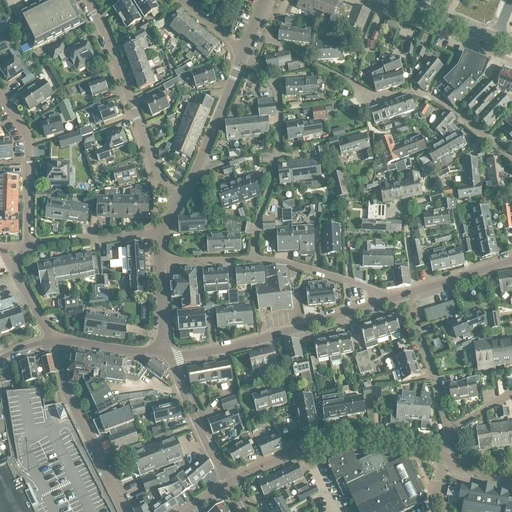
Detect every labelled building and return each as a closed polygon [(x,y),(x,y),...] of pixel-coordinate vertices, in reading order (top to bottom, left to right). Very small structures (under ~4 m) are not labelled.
[(84,25),(73,2),(71,0),(47,0),(26,11),(26,15),(22,17),(18,14),(15,16),(32,51),(84,25)] [(128,0),(114,9),(126,29),(141,20),(128,0)] [(137,0),(134,2),(139,10),(153,1),(152,0),(137,0)] [(330,0),(300,0),(297,8),(311,14),(307,21),(334,30),(344,5),(330,0)] [(158,9),(153,1),(139,10),(144,18),(150,14),(153,17),(160,13),(158,9)] [(355,6),(354,9),(344,5),(334,30),(338,31),(358,39),(369,12),(355,6)] [(3,21),(0,14),(0,37),(9,32),(3,21)] [(180,35),(180,34),(190,22),(181,15),(174,23),(172,21),(168,27),(179,36),(180,35)] [(152,25),(155,31),(166,25),(163,19),(152,25)] [(189,42),(199,30),(190,22),(180,34),(180,35),(189,42)] [(278,40),(290,41),(309,44),(311,28),(308,28),(308,31),(280,27),(278,40)] [(189,42),(198,49),(208,37),(199,30),(189,42)] [(137,42),(138,43),(124,48),(127,58),(142,52),(148,50),(143,38),(146,37),(143,31),(133,37),(137,42)] [(0,54),(8,50),(14,46),(8,35),(0,39),(0,54)] [(314,46),(314,61),(341,59),(340,40),(338,40),(338,38),(335,38),(335,45),(324,46),(324,35),(314,36),(314,46)] [(218,46),(218,45),(208,37),(198,49),(193,54),(198,58),(201,54),(207,59),(213,51),(216,53),(220,48),(218,46)] [(368,41),(367,49),(374,50),(375,42),(368,41)] [(68,51),(68,52),(66,53),(62,44),(48,51),(53,61),(59,58),(62,63),(71,59),(77,71),(86,67),(83,62),(92,57),(92,56),(92,54),(91,51),(89,50),(85,43),(68,51)] [(412,56),(414,46),(407,45),(405,54),(412,56)] [(425,51),(419,48),(416,55),(422,58),(425,51)] [(278,69),(277,67),(287,65),(288,72),(299,69),(296,59),(290,60),(289,51),(264,57),(268,70),(275,68),(276,70),(278,69)] [(142,52),(127,58),(131,68),(146,63),(142,52)] [(458,68),(444,82),(461,99),(482,78),(488,63),(464,53),(458,68)] [(18,54),(13,58),(0,66),(0,70),(4,76),(3,78),(5,81),(7,81),(8,82),(23,72),(18,65),(23,62),(18,54)] [(382,61),(383,63),(382,63),(386,74),(401,68),(396,57),(389,60),(388,58),(387,57),(386,57),(383,58),(382,59),(382,61)] [(36,58),(27,63),(29,68),(39,63),(36,58)] [(433,79),(442,67),(431,58),(421,70),(433,79)] [(131,68),(135,79),(150,73),(146,63),(131,68)] [(177,77),(189,72),(186,66),(174,71),(177,77)] [(215,82),(210,67),(191,73),(194,83),(191,84),(193,88),(196,87),(196,88),(215,82)] [(376,92),(391,88),(388,75),(384,76),(380,67),(370,72),(372,79),(376,92)] [(511,72),(502,69),(500,74),(495,71),(490,82),(496,85),(495,86),(511,92),(511,72)] [(412,82),(423,91),(433,79),(421,70),(412,82)] [(400,72),(388,75),(391,88),(403,85),(403,84),(404,84),(403,80),(402,80),(400,72)] [(150,73),(135,79),(139,90),(154,84),(150,73)] [(31,74),(26,78),(21,81),(24,86),(35,79),(31,74)] [(285,80),(286,97),(306,96),(306,100),(318,99),(318,94),(316,94),(315,79),(285,80)] [(103,80),(90,84),(89,82),(78,86),(82,95),(91,91),(93,97),(107,92),(103,80)] [(176,86),(173,80),(162,86),(165,91),(176,86)] [(43,81),(20,97),(29,110),(40,103),(42,106),(40,107),(43,112),(48,108),(45,104),(46,103),(44,100),(53,94),(43,81)] [(487,81),(464,105),(488,129),(511,105),(487,81)] [(437,89),(442,94),(441,95),(453,107),(461,99),(444,82),(437,89)] [(69,88),(64,90),(67,97),(77,93),(74,87),(70,89),(69,88)] [(169,108),(162,93),(145,102),(152,117),(169,108)] [(183,117),(203,126),(213,101),(201,96),(197,98),(193,106),(189,104),(183,117)] [(413,111),(408,96),(398,100),(401,108),(396,109),(402,127),(406,126),(414,124),(413,120),(407,122),(404,114),(413,111)] [(401,108),(398,100),(380,106),(382,114),(389,112),(391,118),(395,117),(397,121),(394,122),(396,129),(402,127),(396,109),(401,108)] [(58,115),(49,118),(50,120),(41,124),(45,137),(63,131),(61,124),(65,123),(66,123),(76,119),(68,101),(58,105),(62,115),(58,116),(58,115)] [(100,104),(90,107),(96,125),(103,122),(116,117),(112,105),(101,108),(100,104)] [(425,104),(419,113),(424,116),(429,107),(425,104)] [(259,118),(246,119),(225,121),(227,141),(268,137),(267,117),(276,116),(274,105),(271,105),(258,107),(259,118)] [(303,137),(322,133),(320,120),(326,119),(325,111),(332,110),(331,105),(324,106),(324,107),(312,109),(312,110),(310,110),(310,109),(302,110),(303,115),(310,114),(310,113),(312,113),(313,121),(301,123),(303,137)] [(370,109),(375,124),(382,122),(385,131),(392,128),(388,119),(391,118),(389,112),(382,114),(380,106),(370,109)] [(442,136),(445,138),(458,131),(452,125),(456,120),(445,111),(431,127),(442,136)] [(203,126),(183,117),(181,122),(183,123),(177,136),(195,144),(203,126)] [(286,124),(288,141),(303,137),(301,123),(301,121),(286,124)] [(173,122),(167,125),(169,131),(176,127),(173,122)] [(155,145),(166,143),(163,124),(152,126),(155,145)] [(90,126),(79,130),(81,137),(93,133),(91,126),(90,126)] [(406,126),(402,127),(396,129),(398,134),(401,133),(408,131),(406,126)] [(111,151),(126,145),(121,129),(105,134),(110,148),(96,153),(99,162),(113,157),(111,151)] [(344,134),(343,129),(332,131),(334,137),(344,134)] [(79,132),(57,139),(60,149),(82,142),(79,132)] [(441,159),(449,154),(466,145),(459,133),(443,142),(426,152),(432,164),(420,170),(425,178),(434,173),(445,167),(441,159)] [(93,134),(82,138),(85,152),(92,149),(90,143),(96,141),(93,134)] [(341,156),(361,150),(364,161),(372,159),(365,135),(346,140),(347,142),(338,144),(337,144),(340,156),(341,156)] [(195,144),(177,136),(173,146),(167,143),(164,151),(168,152),(171,151),(189,159),(195,144)] [(386,164),(425,149),(420,137),(394,147),(393,144),(394,143),(391,137),(377,142),(386,164)] [(0,139),(0,156),(0,160),(12,158),(10,138),(0,139)] [(226,159),(227,162),(228,161),(230,167),(238,165),(238,164),(244,162),(242,156),(242,157),(237,157),(226,159)] [(290,183),(311,180),(312,187),(324,185),(323,178),(322,178),(319,158),(277,164),(280,185),(290,183)] [(486,160),(489,182),(485,183),(486,189),(504,186),(500,158),(486,160)] [(404,161),(395,164),(396,170),(405,168),(411,167),(409,159),(408,159),(404,161)] [(479,184),(476,159),(462,161),(462,165),(460,166),(461,172),(463,172),(466,187),(479,184)] [(50,165),(48,165),(48,182),(50,182),(50,187),(69,187),(69,162),(50,162),(50,165)] [(136,177),(133,166),(127,167),(126,164),(119,166),(120,169),(113,171),(116,182),(118,182),(119,186),(131,183),(130,179),(136,177)] [(222,170),(224,175),(232,173),(230,167),(222,170)] [(445,167),(434,173),(437,179),(448,173),(445,167)] [(177,172),(174,182),(180,184),(184,175),(177,172)] [(335,199),(349,195),(343,172),(329,175),(335,199)] [(411,197),(422,195),(419,179),(418,173),(407,175),(408,181),(411,197)] [(14,192),(18,192),(18,177),(0,176),(0,197),(14,198),(14,192)] [(235,182),(216,188),(223,210),(242,203),(260,197),(252,176),(235,182)] [(394,200),(390,185),(386,185),(386,181),(378,182),(382,203),(394,200)] [(399,183),(402,199),(411,197),(408,181),(399,183)] [(402,199),(399,183),(390,185),(394,200),(402,199)] [(466,187),(457,188),(458,200),(481,196),(479,184),(466,187)] [(110,190),(105,190),(105,197),(97,197),(97,218),(110,218),(110,190)] [(110,218),(113,218),(113,219),(118,219),(118,218),(122,218),(123,197),(115,197),(115,190),(110,190),(110,218)] [(122,218),(126,218),(126,219),(132,219),(132,218),(135,218),(135,191),(130,190),(130,197),(123,197),(122,218)] [(135,218),(148,218),(148,198),(140,197),(141,191),(135,191),(135,218)] [(45,218),(63,221),(66,202),(67,194),(57,192),(56,200),(47,199),(45,218)] [(444,199),(442,192),(429,195),(431,203),(444,199)] [(376,193),(369,195),(370,202),(378,200),(376,193)] [(0,197),(0,216),(17,216),(18,198),(14,198),(0,197)] [(442,201),(443,209),(443,211),(446,211),(455,210),(454,200),(442,201)] [(63,221),(85,224),(87,206),(79,205),(79,204),(66,202),(63,221)] [(314,215),(314,214),(312,204),(301,206),(302,212),(307,211),(308,216),(314,215)] [(505,226),(511,225),(508,206),(502,207),(505,226)] [(471,210),(475,227),(491,223),(487,207),(471,210)] [(448,224),(447,212),(446,212),(446,211),(443,211),(443,209),(434,211),(434,214),(423,215),(425,227),(448,224)] [(287,228),(276,229),(277,252),(292,251),(292,228),(291,210),(282,210),(282,222),(287,222),(287,228)] [(361,220),(361,231),(401,233),(401,222),(381,221),(381,219),(383,219),(383,216),(373,216),(373,212),(367,211),(367,221),(361,220)] [(17,216),(0,216),(0,234),(17,234),(17,216)] [(205,216),(178,218),(179,233),(206,232),(205,216)] [(226,228),(232,227),(232,221),(221,219),(221,228),(226,228)] [(232,227),(226,228),(226,236),(239,235),(240,233),(243,223),(232,221),(232,227)] [(274,229),(274,222),(262,223),(263,230),(274,229)] [(243,223),(240,233),(248,235),(250,225),(243,223)] [(491,223),(475,227),(478,242),(494,239),(491,223)] [(324,255),(340,254),(339,226),(323,227),(324,255)] [(314,256),(313,227),(292,228),(292,251),(300,251),(300,256),(314,256)] [(422,230),(414,232),(415,240),(424,238),(422,230)] [(443,242),(450,240),(448,232),(440,234),(441,236),(443,242)] [(239,235),(226,236),(223,236),(224,252),(240,251),(239,235)] [(207,236),(208,253),(224,252),(223,236),(207,236)] [(497,255),(494,239),(478,242),(481,258),(497,255)] [(410,242),(415,268),(424,266),(419,241),(410,242)] [(370,252),(370,243),(363,243),(363,252),(362,267),(392,268),(392,253),(370,252)] [(123,275),(145,274),(143,244),(126,245),(126,249),(99,252),(101,276),(123,275)] [(434,256),(429,257),(432,272),(449,268),(445,253),(443,248),(433,251),(434,256)] [(460,250),(445,253),(449,268),(463,265),(460,250)] [(82,279),(94,276),(98,275),(95,254),(91,255),(90,253),(82,255),(83,263),(84,263),(85,266),(80,267),(82,279)] [(84,263),(83,263),(82,255),(67,257),(71,280),(77,280),(82,279),(80,267),(85,266),(84,263)] [(54,278),(55,283),(56,283),(71,280),(67,257),(50,261),(54,278)] [(40,281),(54,278),(50,261),(37,263),(40,281)] [(385,284),(386,289),(395,288),(410,286),(406,264),(395,266),(395,271),(392,271),(394,283),(385,284)] [(264,284),(263,267),(249,268),(251,285),(264,284)] [(287,267),(265,268),(268,286),(271,286),(273,286),(274,290),(290,288),(287,267)] [(235,270),(237,286),(251,285),(249,268),(235,270)] [(171,299),(183,298),(183,300),(181,300),(181,309),(200,308),(199,298),(195,298),(194,297),(197,296),(195,269),(180,270),(181,278),(169,279),(171,299)] [(227,269),(215,270),(216,293),(228,292),(228,291),(227,269)] [(216,293),(215,270),(203,271),(204,293),(216,293)] [(511,270),(496,273),(500,294),(511,291),(511,270)] [(146,294),(145,274),(123,275),(123,279),(127,278),(128,295),(146,294)] [(56,283),(55,283),(54,278),(40,281),(41,288),(42,288),(43,297),(58,295),(56,283)] [(317,283),(318,287),(306,289),(308,306),(335,303),(333,286),(327,286),(326,282),(317,283)] [(101,287),(101,286),(94,287),(95,299),(102,298),(101,287)] [(271,313),(292,311),(290,288),(274,290),(273,286),(271,286),(268,286),(268,287),(255,287),(258,311),(267,310),(266,308),(270,308),(271,313)] [(228,291),(228,292),(229,305),(238,304),(237,291),(228,291)] [(0,333),(0,334),(10,331),(10,332),(15,330),(14,330),(24,327),(18,309),(15,298),(0,302),(0,333)] [(77,299),(63,301),(64,310),(71,309),(78,307),(77,299)] [(457,301),(450,303),(454,315),(460,313),(457,301)] [(454,315),(450,303),(444,305),(447,318),(454,315)] [(447,318),(444,305),(437,307),(441,320),(447,318)] [(252,324),(251,306),(233,308),(234,326),(252,324)] [(177,312),(180,340),(189,339),(188,330),(205,329),(204,319),(214,318),(213,307),(203,308),(203,310),(177,312)] [(441,320),(437,307),(431,309),(435,322),(441,320)] [(68,310),(69,318),(84,316),(82,308),(68,310)] [(215,309),(217,328),(234,326),(233,308),(215,309)] [(428,324),(435,322),(431,309),(424,312),(428,324)] [(463,319),(466,326),(467,326),(470,333),(487,326),(480,311),(463,319)] [(87,313),(83,334),(124,340),(127,319),(87,313)] [(489,330),(491,329),(500,328),(497,314),(487,315),(489,330)] [(383,319),(389,337),(400,334),(394,315),(383,319)] [(376,341),(389,337),(383,319),(371,323),(376,341)] [(467,326),(466,326),(463,319),(450,324),(456,339),(462,336),(463,339),(466,338),(467,340),(472,338),(470,333),(467,326)] [(371,323),(359,327),(364,345),(366,350),(378,346),(376,341),(371,323)] [(341,356),(353,353),(349,334),(337,337),(341,356)] [(330,363),(342,361),(341,356),(337,337),(325,339),(329,358),(330,363)] [(511,338),(473,343),(478,370),(494,368),(494,366),(511,364),(511,338)] [(325,339),(313,342),(316,357),(310,358),(313,371),(319,370),(317,361),(329,358),(325,339)] [(307,361),(302,362),(298,341),(284,344),(288,361),(295,359),(297,367),(292,368),(294,376),(309,371),(307,361)] [(472,347),(463,348),(463,356),(472,356),(472,347)] [(272,348),(248,354),(252,370),(276,364),(272,348)] [(71,353),(70,355),(69,362),(67,362),(66,363),(67,363),(67,364),(69,364),(67,376),(70,376),(69,381),(71,384),(75,384),(77,382),(78,377),(83,378),(84,369),(91,370),(93,356),(94,356),(95,355),(93,355),(74,352),(73,352),(71,353)] [(364,367),(371,364),(367,352),(360,354),(364,367)] [(413,352),(390,359),(394,371),(417,364),(413,352)] [(358,369),(364,367),(360,354),(354,356),(358,369)] [(45,375),(55,373),(51,356),(41,358),(45,375)] [(99,416),(116,405),(106,386),(104,385),(105,381),(103,380),(105,368),(107,357),(106,357),(106,358),(99,357),(98,359),(96,359),(96,356),(94,356),(93,356),(91,370),(84,369),(83,378),(82,379),(85,385),(85,386),(99,416)] [(125,375),(126,371),(125,371),(126,361),(127,360),(107,357),(105,368),(103,380),(105,381),(123,383),(122,385),(130,386),(131,376),(125,375)] [(34,360),(19,363),(24,383),(39,380),(34,360)] [(162,377),(166,379),(168,376),(167,370),(162,366),(163,365),(159,362),(158,363),(153,360),(147,368),(145,367),(144,368),(147,371),(147,370),(160,380),(162,377)] [(126,361),(125,371),(126,371),(137,373),(142,377),(147,371),(144,368),(136,363),(126,361)] [(216,363),(187,368),(188,370),(187,371),(188,376),(189,376),(189,378),(188,378),(189,384),(190,384),(190,386),(218,381),(218,382),(228,380),(228,381),(232,380),(229,363),(216,365),(216,363)] [(371,364),(364,367),(358,369),(360,375),(373,371),(371,364)] [(402,382),(421,376),(417,364),(394,371),(397,382),(402,381),(402,382)] [(283,369),(277,370),(279,380),(285,378),(283,369)] [(469,381),(460,383),(464,399),(469,398),(470,399),(474,398),(475,397),(476,397),(474,383),(479,382),(478,376),(468,378),(469,381)] [(274,389),(267,391),(271,408),(286,404),(281,387),(278,381),(272,383),(274,389)] [(449,388),(451,401),(452,401),(454,402),(458,401),(459,400),(464,399),(460,383),(452,384),(452,381),(442,383),(443,389),(449,388)] [(110,511),(102,496),(108,493),(92,462),(63,405),(55,407),(54,400),(43,402),(41,391),(22,392),(12,393),(9,393),(6,393),(11,427),(6,428),(6,433),(8,440),(11,459),(0,463),(0,511),(110,511)] [(252,396),(257,412),(271,408),(267,391),(252,396)] [(397,425),(403,425),(403,420),(421,422),(420,429),(428,430),(429,422),(428,422),(430,400),(429,400),(430,395),(423,394),(422,400),(412,399),(412,393),(402,392),(402,398),(398,398),(397,420),(397,425)] [(324,420),(347,416),(344,400),(344,399),(343,399),(343,394),(322,397),(322,403),(321,403),(324,420)] [(294,400),(293,402),(294,405),(295,406),(297,416),(315,412),(311,395),(294,399),(294,400)] [(344,400),(347,416),(364,413),(362,396),(344,399),(344,400)] [(223,410),(237,405),(234,397),(220,402),(223,410)] [(131,402),(129,402),(133,418),(146,415),(142,400),(131,402)] [(177,403),(152,409),(156,423),(180,417),(177,403)] [(505,407),(498,408),(500,419),(507,418),(505,407)] [(128,409),(117,413),(93,422),(99,434),(98,435),(99,435),(106,434),(109,433),(132,424),(132,423),(134,422),(128,409)] [(240,424),(235,410),(207,421),(213,434),(240,424)] [(297,416),(300,431),(302,431),(303,432),(307,431),(308,430),(318,428),(315,412),(297,416)] [(254,422),(249,424),(252,432),(257,430),(254,422)] [(109,433),(110,437),(108,438),(113,451),(138,442),(132,424),(109,433)] [(248,424),(243,426),(245,430),(240,432),(240,437),(247,434),(246,432),(250,431),(248,424)] [(506,436),(508,435),(506,424),(489,426),(493,448),(508,446),(506,436)] [(493,448),(489,426),(476,428),(478,445),(471,446),(471,452),(479,450),(479,451),(493,448)] [(263,457),(283,449),(277,434),(257,443),(263,457)] [(174,467),(176,467),(177,469),(184,466),(182,460),(183,460),(175,438),(132,454),(139,476),(173,464),(174,467)] [(253,445),(249,438),(226,451),(234,464),(254,453),(250,447),(253,445)] [(402,460),(384,458),(371,457),(353,456),(351,452),(326,463),(329,468),(328,469),(329,471),(330,471),(343,498),(350,494),(358,511),(404,511),(427,501),(406,458),(402,460)] [(200,480),(201,480),(213,469),(204,456),(193,466),(196,471),(194,473),(200,480)] [(126,459),(113,465),(116,473),(130,466),(126,459)] [(286,469),(293,483),(303,478),(297,465),(286,469)] [(179,476),(172,481),(182,495),(188,490),(192,487),(200,480),(194,473),(196,471),(193,466),(183,474),(182,473),(179,476)] [(182,495),(172,481),(179,476),(177,469),(176,467),(174,467),(163,471),(164,473),(157,476),(158,476),(154,478),(154,477),(142,482),(145,492),(151,490),(153,494),(157,493),(161,501),(147,508),(149,511),(151,510),(151,511),(165,511),(168,510),(169,511),(177,506),(173,500),(174,500),(182,495)] [(272,476),(278,490),(293,483),(286,469),(272,476)] [(272,476),(257,483),(263,496),(278,490),(272,476)] [(511,511),(511,504),(507,503),(509,493),(494,491),(495,486),(482,483),(480,491),(460,487),(456,486),(455,489),(450,488),(449,496),(457,497),(457,495),(462,496),(460,503),(463,504),(462,511),(464,511),(463,511),(511,511)] [(308,490),(306,485),(296,490),(298,495),(302,493),(308,490)] [(304,499),(318,493),(315,487),(308,490),(302,493),(304,499)] [(149,511),(147,508),(161,501),(157,493),(153,494),(151,490),(145,492),(144,493),(147,500),(145,501),(138,504),(139,505),(132,508),(134,511),(148,511),(149,511)] [(291,498),(288,490),(282,493),(286,500),(291,498)] [(302,493),(298,495),(296,496),(299,501),(304,499),(302,493)] [(269,511),(282,511),(287,509),(281,498),(266,507),(269,511)]
